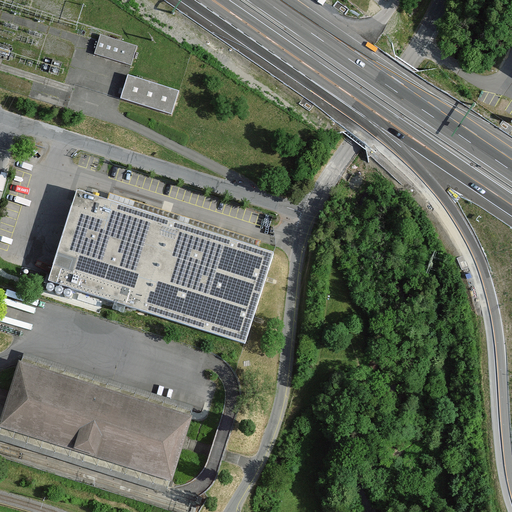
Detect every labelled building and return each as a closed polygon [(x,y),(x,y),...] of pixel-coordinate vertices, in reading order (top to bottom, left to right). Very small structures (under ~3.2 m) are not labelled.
[(99,36),(93,56),(128,67),(135,48),(99,36)] [(0,46),(0,56),(8,59),(11,50),(8,49),(3,47),(0,46)] [(137,82),(126,78),(118,102),(170,118),(177,94),(137,82)] [(273,254),(77,192),(48,283),(245,345),(273,254)] [(22,366),(2,426),(170,480),(190,420),(22,366)]
